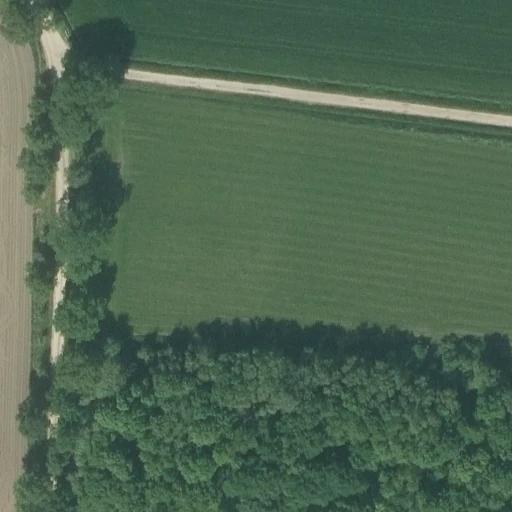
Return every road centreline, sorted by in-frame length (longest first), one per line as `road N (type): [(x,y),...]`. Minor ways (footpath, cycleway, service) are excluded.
road 1 (track): [(58,66),(511,122)]
road 2 (track): [(58,66),(48,511)]
